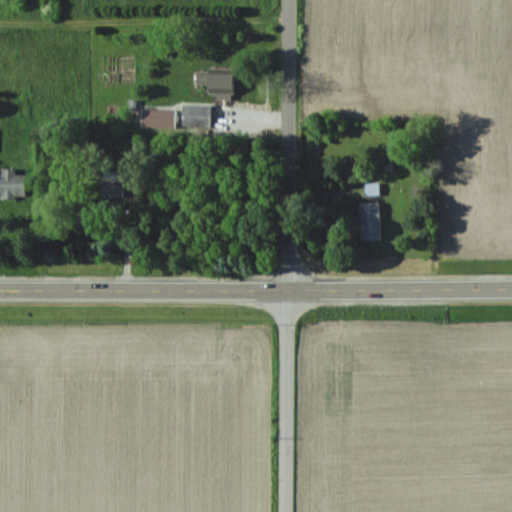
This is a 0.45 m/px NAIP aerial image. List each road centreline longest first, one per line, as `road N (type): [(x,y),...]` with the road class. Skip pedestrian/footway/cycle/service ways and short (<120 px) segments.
road 1 (residential): [(285,511),(289,0)]
road 2 (primary): [(0,291),(286,291)]
road 3 (primary): [(286,291),(511,288)]
